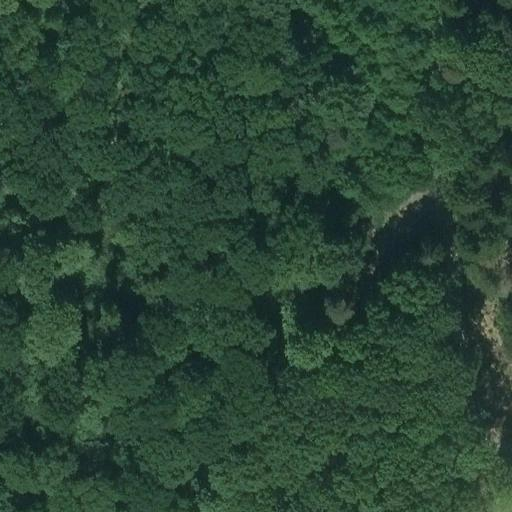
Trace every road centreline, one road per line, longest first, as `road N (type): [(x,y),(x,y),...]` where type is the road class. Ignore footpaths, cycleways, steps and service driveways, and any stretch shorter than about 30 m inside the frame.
road 1 (track): [(145,511),(441,190),(438,73)]
road 2 (track): [(417,214),(447,229),(470,409),(481,430),(511,455)]
